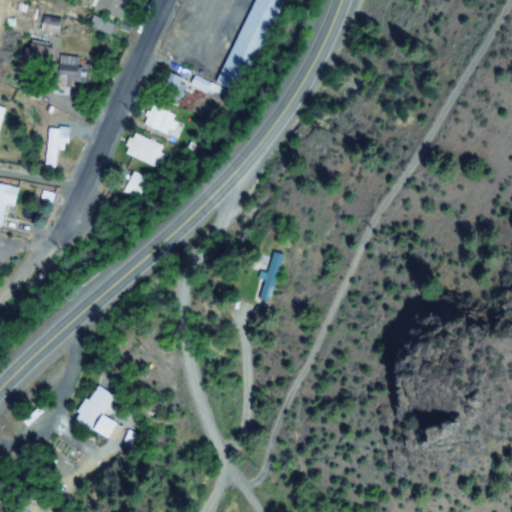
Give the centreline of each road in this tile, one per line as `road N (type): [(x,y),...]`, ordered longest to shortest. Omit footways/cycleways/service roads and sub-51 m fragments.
road 1 (residential): [(225,511),(276,465),(299,427),(320,371),(457,129),(511,5)]
road 2 (primary): [(0,386),(234,177),(292,95),(341,0)]
road 3 (residential): [(172,0),(125,118),(73,213),(0,291)]
road 4 (residential): [(234,177),(198,339),(199,410),(244,500)]
